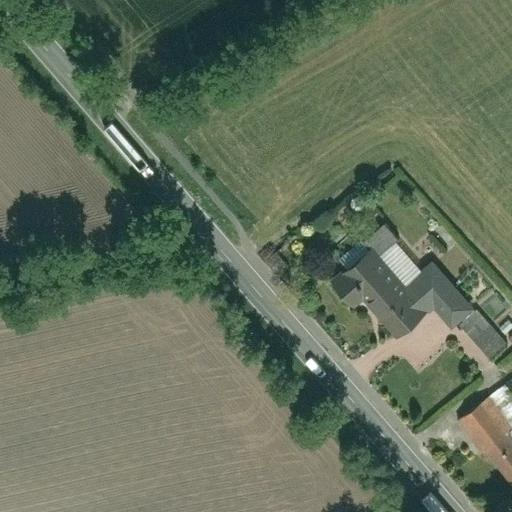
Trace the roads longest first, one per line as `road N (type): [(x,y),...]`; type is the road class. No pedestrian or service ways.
road 1 (tertiary): [(7,0),(452,511)]
road 2 (track): [(0,268),(199,223)]
